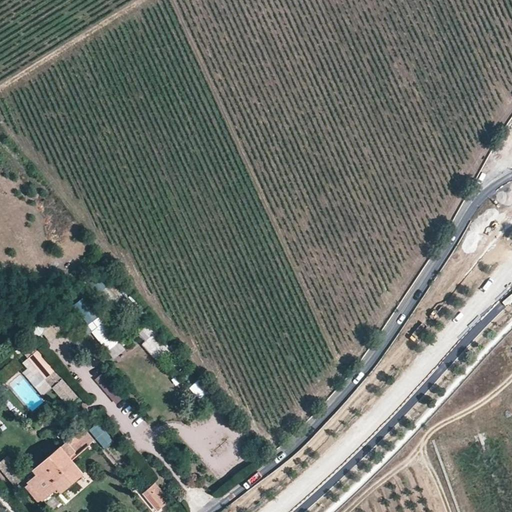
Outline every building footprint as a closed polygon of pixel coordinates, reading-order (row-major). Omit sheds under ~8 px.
[(74,307),(91,325),(99,317),(83,299),(74,307)] [(68,408),(78,401),(40,349),(22,362),(28,369),(23,373),(41,398),(54,388),(68,408)] [(104,374),(96,379),(107,395),(115,389),(104,374)] [(102,451),(114,444),(102,423),(90,430),(102,451)] [(59,449),(69,461),(85,447),(75,434),(59,449)] [(69,461),(59,449),(58,448),(23,477),(29,483),(26,486),(36,499),(39,496),(45,502),(55,493),(59,490),(79,472),(73,465),(69,461)] [(82,459),(91,453),(88,448),(79,454),(82,459)] [(163,508),(162,506),(169,501),(154,483),(141,493),(157,511),(159,509),(160,510),(163,508)] [(68,500),(59,490),(55,493),(64,503),(68,500)]
